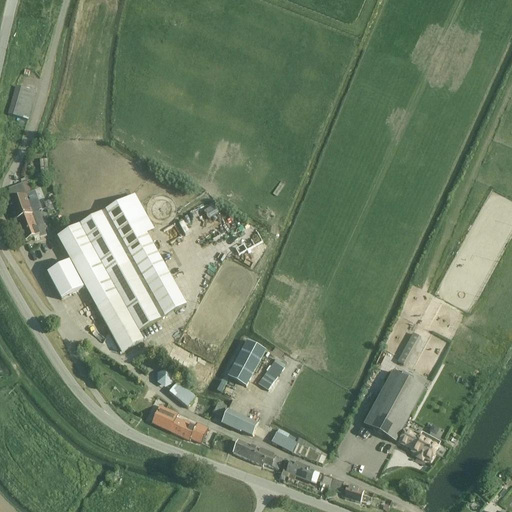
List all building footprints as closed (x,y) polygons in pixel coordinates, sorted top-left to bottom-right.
[(7,115),(27,121),(35,92),(15,87),(7,115)] [(9,203),(15,220),(15,221),(15,222),(39,213),(39,212),(41,211),(35,193),(31,194),(28,186),(9,193),(9,203)] [(39,213),(15,222),(20,235),(22,234),(25,242),(26,242),(34,239),(35,242),(46,237),(43,227),(44,226),(39,213)] [(68,265),(47,275),(61,301),(85,289),(121,354),(143,341),(139,333),(160,320),(161,320),(186,306),(146,236),(121,251),(100,214),(92,219),(85,223),(64,235),(57,239),(57,240),(67,258),(68,259),(70,263),(68,264),(68,265)] [(413,335),(398,363),(404,366),(419,339),(413,335)] [(227,378),(246,388),(265,352),(247,342),(227,378)] [(82,343),(77,347),(82,354),(87,350),(82,343)] [(286,367),(276,360),(258,386),(268,392),(286,367)] [(174,376),(166,371),(157,375),(157,385),(165,390),(173,385),(174,376)] [(363,426),(395,444),(424,391),(392,374),(363,426)] [(227,384),(223,381),(217,392),(221,395),(227,384)] [(168,394),(187,409),(195,400),(177,385),(168,394)] [(213,416),(221,420),(226,408),(218,404),(213,416)] [(159,409),(152,425),(182,438),(184,439),(190,442),(190,440),(201,445),(201,444),(208,430),(197,425),(196,428),(185,422),(184,424),(176,420),(178,416),(160,408),(159,409)] [(227,412),(221,425),(240,434),(241,433),(253,438),(259,426),(227,412)] [(277,434),(271,444),(291,454),(297,444),(298,442),(278,432),(277,434)] [(405,432),(398,444),(412,451),(411,452),(430,463),(438,448),(437,448),(440,444),(422,434),(420,438),(419,438),(418,439),(405,432)] [(297,444),(291,454),(299,458),(300,457),(322,466),(325,459),(320,456),(321,454),(317,452),(314,450),(302,442),(299,440),(298,442),(297,444)] [(277,471),(282,462),(238,442),(233,454),(263,467),(264,465),(277,471)] [(286,473),(286,475),(288,475),(290,476),(310,484),(311,483),(316,485),(317,483),(322,485),(322,487),(329,490),(333,481),(322,477),(320,476),(320,475),(290,464),(286,473)] [(111,474),(108,480),(116,485),(120,479),(111,474)] [(333,481),(329,490),(336,492),(336,490),(340,492),(343,485),(333,481)] [(344,499),(360,504),(363,493),(348,488),(345,495),(342,494),(341,498),(344,499)]
